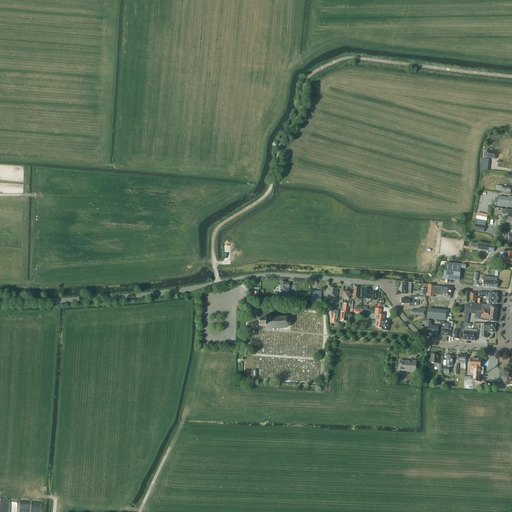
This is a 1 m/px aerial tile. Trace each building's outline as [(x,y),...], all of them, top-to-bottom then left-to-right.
[(483,152),(483,157),(496,159),(497,151),(486,150),(486,152),(483,152)] [(511,196),(510,197),(510,198),(498,196),(498,197),(495,197),(495,203),(499,204),(498,206),(511,207),(511,196)] [(486,225),(476,223),(475,229),(485,231),(486,225)] [(511,252),(505,251),(504,254),(501,253),(499,258),(504,259),(504,262),(511,263),(511,252)] [(445,263),(443,279),(460,280),(461,264),(445,263)] [(483,286),(498,288),(498,281),(497,281),(497,278),(482,276),(482,280),(484,280),(483,286)] [(278,300),(290,301),(290,300),(293,300),(293,294),(288,294),(288,291),(287,291),(288,288),(288,284),(284,283),(284,282),(280,282),(279,291),(280,291),(280,294),(279,294),(278,300)] [(411,295),(412,283),(402,283),(402,294),(411,295)] [(435,286),(428,284),(427,302),(428,302),(427,319),(444,321),(444,314),(437,313),(438,296),(446,296),(446,299),(451,299),(452,287),(435,286)] [(337,292),(338,286),(328,285),(327,298),(337,299),(338,292),(337,292)] [(349,294),(349,292),(343,291),(342,300),(349,300),(349,298),(352,298),(352,299),(359,299),(359,292),(358,292),(359,288),(354,288),(353,288),(353,294),(349,294)] [(365,291),(362,291),(362,298),(370,299),(370,300),(376,300),(377,292),(370,292),(370,289),(365,289),(365,291)] [(487,292),(486,296),(487,296),(486,297),(490,297),(489,304),(497,304),(498,303),(499,294),(498,293),(490,293),(487,292)] [(476,293),(465,293),(465,302),(469,302),(469,301),(471,301),(471,303),(476,303),(476,293)] [(321,303),(321,295),(311,294),(311,303),(321,303)] [(406,299),(402,299),(402,303),(410,304),(409,307),(414,306),(415,297),(409,297),(409,299),(406,298),(406,299)] [(490,321),(496,321),(498,308),(497,307),(497,306),(492,305),(483,305),(476,304),(476,303),(471,303),(471,301),(469,301),(469,302),(465,302),(465,307),(465,309),(479,311),(478,319),(490,321)] [(348,313),(349,304),(343,304),(343,312),(341,312),(340,321),(346,321),(347,313),(348,313)] [(380,315),(381,309),(374,308),(373,314),(377,315),(375,327),(381,328),(381,330),(388,331),(389,320),(383,320),(384,315),(380,315)] [(279,328),(285,328),(286,328),(287,327),(288,327),(288,326),(289,326),(290,325),(290,324),(290,323),(290,322),(290,321),(290,320),(290,319),(289,319),(289,318),(288,318),(288,317),(287,317),(286,317),(285,317),(285,316),(284,316),(265,317),(265,319),(260,318),(261,320),(259,320),(259,323),(259,326),(265,326),(266,328),(266,329),(268,329),(269,329),(279,328)] [(427,321),(427,327),(429,327),(428,335),(438,335),(439,327),(431,327),(431,321),(427,321)] [(463,332),(465,323),(460,323),(460,329),(457,329),(457,330),(454,330),(453,334),(455,334),(454,338),(460,339),(461,332),(463,332)] [(444,328),(442,328),(441,336),(450,337),(451,329),(449,328),(449,325),(445,324),(444,328)] [(481,324),(481,337),(487,337),(488,333),(495,333),(495,324),(481,324)] [(464,329),(463,339),(476,340),(477,330),(464,329)] [(438,364),(438,355),(432,355),(431,363),(435,363),(435,365),(437,366),(437,369),(441,369),(442,364),(438,364)] [(466,364),(466,356),(458,355),(458,363),(466,364)] [(443,373),(449,374),(450,366),(453,366),(453,356),(447,356),(446,367),(444,367),(443,373)] [(474,373),(473,382),(480,382),(480,375),(482,375),(482,373),(483,374),(483,372),(482,372),(483,368),(481,367),(481,359),(471,359),(470,367),(471,367),(471,373),(474,373)] [(411,361),(400,360),(400,370),(416,371),(417,360),(411,360),(411,361)] [(511,371),(511,369),(504,370),(505,372),(500,373),(501,380),(503,380),(503,385),(507,384),(507,385),(511,383),(511,371)]
